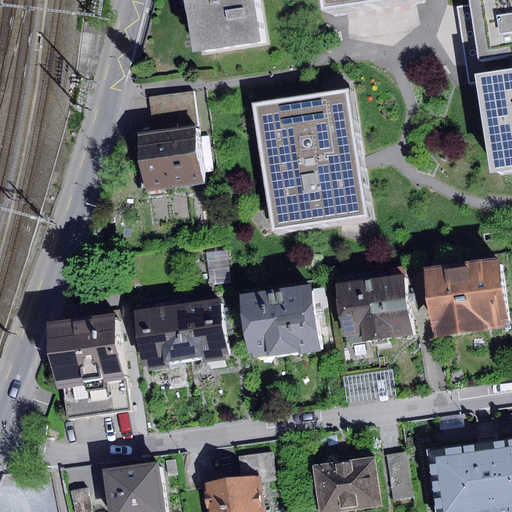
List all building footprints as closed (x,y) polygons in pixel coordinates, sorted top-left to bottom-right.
[(192,10),(199,57),(267,46),(259,0),(195,0),(197,9),(192,10)] [(334,0),(336,10),(405,0),(334,0)] [(511,0),(477,0),(478,3),(465,5),(477,83),(483,82),(498,171),(511,169),(511,0)] [(189,124),(196,123),(192,93),(149,98),(154,133),(190,128),(189,124)] [(355,93),(263,108),(283,233),(375,218),(366,164),(355,93)] [(204,184),(197,127),(190,128),(154,133),(140,134),(147,191),(204,184)] [(452,131),(441,133),(443,143),(454,141),(452,131)] [(226,250),(206,253),(211,285),(231,282),(226,250)] [(500,260),(422,270),(430,337),(503,328),(502,321),(508,321),(500,260)] [(402,277),(337,286),(344,337),(360,334),(362,343),(392,338),(392,336),(411,333),(402,277)] [(307,288),(239,298),(247,353),(252,353),(253,358),(316,349),(307,288)] [(219,299),(177,305),(185,360),(202,358),(202,363),(224,360),(223,354),(227,353),(219,299)] [(177,305),(132,312),(140,367),(147,366),(147,372),(168,369),(167,363),(185,360),(177,305)] [(116,315),(55,323),(63,387),(124,379),(116,315)] [(392,369),(343,377),(347,403),(396,396),(392,369)] [(128,409),(124,379),(63,387),(67,418),(128,409)] [(511,511),(511,441),(492,444),(433,452),(441,511),(511,511)] [(239,456),(242,477),(257,475),(258,483),(277,480),(273,451),(239,456)] [(406,452),(386,455),(394,501),(414,497),(406,452)] [(374,456),(312,465),(318,511),(333,511),(381,505),(374,456)] [(168,511),(162,463),(108,470),(113,511),(168,511)] [(242,477),(203,484),(207,511),(262,511),(258,483),(257,475),(242,477)] [(91,511),(88,488),(71,491),(74,511),(91,511)]
